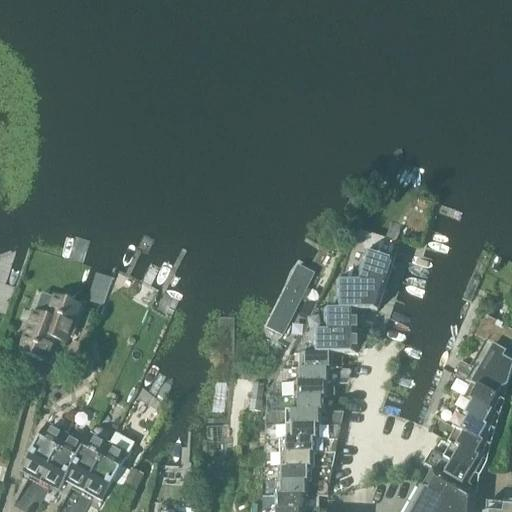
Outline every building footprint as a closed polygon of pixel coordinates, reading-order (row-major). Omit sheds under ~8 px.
[(337,312),(351,312),(376,312),(399,245),(356,231),(339,285),(337,285),(337,312)] [(314,277),(298,268),(267,329),(283,338),(288,327),(314,277)] [(66,346),(81,308),(53,296),(44,317),(32,312),(16,354),(47,365),(56,343),(66,346)] [(307,322),(316,306),(307,302),(299,318),(307,322)] [(351,334),(351,312),(337,312),(325,312),(325,334),(351,334)] [(511,337),(511,333),(487,318),(476,337),(489,345),(486,351),(491,354),(507,362),(511,354),(504,351),(511,337)] [(351,356),(351,334),(325,334),(313,334),(314,356),(333,356),(351,356)] [(474,371),(466,383),(473,387),(492,397),(493,395),(498,397),(501,391),(508,388),(511,371),(511,365),(491,354),(486,351),(484,354),(474,371)] [(331,373),(333,373),(333,356),(314,356),(303,357),(304,372),(331,373)] [(466,383),(474,371),(473,370),(471,369),(461,363),(456,377),(466,383)] [(300,386),(327,386),(331,386),(331,373),(304,372),(300,372),(300,386)] [(261,402),(263,385),(251,383),(249,400),(248,400),(247,411),(261,413),(262,402),(261,402)] [(325,400),(328,400),(327,386),(300,386),(298,386),(298,400),(325,400)] [(492,397),(473,387),(476,390),(469,402),(471,404),(490,414),(492,411),(500,398),(498,397),(493,395),(492,397)] [(323,415),(325,415),(325,400),(298,400),(295,400),(295,414),(323,415)] [(490,414),(471,404),(464,418),(467,421),(486,429),(487,426),(495,413),(492,411),(490,414)] [(322,429),(323,415),(295,414),(292,414),(292,428),(320,429),(322,429)] [(486,429),(467,421),(459,434),(481,445),(483,442),(491,429),(487,426),(486,429)] [(221,423),(205,426),(209,478),(225,477),(221,423)] [(41,481),(66,435),(47,425),(22,471),(41,481)] [(317,443),(320,442),(320,429),(292,428),(289,428),(289,442),(317,443)] [(481,445),(459,434),(462,437),(456,449),(458,451),(476,461),(478,457),(487,444),(483,442),(481,445)] [(60,492),(66,481),(85,445),(66,435),(41,481),(60,492)] [(85,492),(109,446),(90,436),(85,445),(66,481),(85,492)] [(317,457),(317,443),(289,442),(286,442),(286,457),(314,457),(317,457)] [(103,502),(128,456),(109,446),(85,492),(103,502)] [(476,477),(475,478),(478,480),(485,466),(479,463),(481,459),(478,457),(476,461),(458,451),(451,463),(472,475),(476,477)] [(314,471),(314,457),(286,457),(284,457),(284,470),(311,470),(314,471)] [(477,497),(477,491),(470,487),(475,478),(476,477),(472,475),(451,463),(443,477),(477,497)] [(134,493),(143,477),(132,470),(123,487),(134,493)] [(311,486),(311,470),(284,470),(281,471),(281,484),(309,485),(311,486)] [(475,511),(477,497),(443,477),(439,474),(429,492),(423,488),(410,511),(475,511)] [(309,500),(309,485),(281,484),(277,484),(278,498),(306,499),(309,500)] [(126,511),(135,495),(117,486),(104,511),(126,511)] [(306,511),(306,499),(278,498),(275,498),(274,511),(306,511)]
